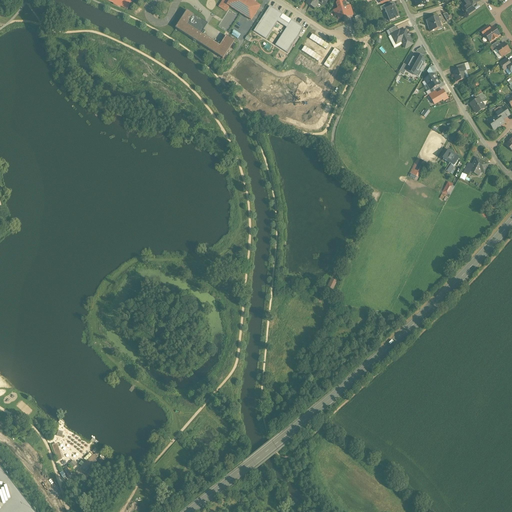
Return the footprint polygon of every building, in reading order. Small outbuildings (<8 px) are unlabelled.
[(108,0),(109,0),(115,3),(115,4),(120,7),(120,5),(127,8),(130,2),(131,2),(132,0),(108,0)] [(256,0),(223,0),(224,0),(219,7),(227,12),(230,7),(241,14),(251,21),(260,7),(254,3),(256,0)] [(327,0),(308,0),(307,3),(315,8),(318,4),(317,4),(318,2),(321,4),(324,6),(328,0),(327,0)] [(476,0),(461,0),(463,2),(465,1),(467,4),(467,5),(468,7),(469,9),(472,7),(478,2),(476,0)] [(350,6),(337,10),(339,19),(348,16),(347,11),(351,10),(350,6)] [(394,6),(386,9),(391,21),(400,18),(398,13),(398,14),(394,6)] [(270,7),(254,32),(266,40),(277,22),(286,28),(275,46),(287,54),(304,29),(292,20),(289,24),(280,18),(282,15),(270,7)] [(468,7),(464,10),(469,16),(475,11),(472,7),(469,9),(468,7)] [(206,23),(187,11),(175,29),(194,41),(193,41),(196,43),(223,60),(235,42),(226,36),(220,46),(204,36),(206,33),(201,30),(206,23)] [(438,17),(427,21),(430,32),(441,29),(441,28),(440,29),(438,21),(439,21),(438,17)] [(396,26),(391,29),(391,31),(390,32),(392,36),(399,32),(396,26)] [(487,26),(480,31),(484,36),(485,35),(484,34),(490,30),(487,26)] [(490,30),(484,34),(485,35),(490,43),(500,36),(493,27),(490,30)] [(407,34),(405,30),(400,33),(399,32),(392,36),(395,43),(392,45),(394,48),(403,44),(405,48),(409,46),(409,45),(412,44),(408,36),(409,36),(408,34),(407,34)] [(498,41),(491,46),(494,51),(496,50),(501,46),(498,41)] [(501,46),(496,50),(501,57),(510,51),(505,44),(501,46)] [(425,60),(415,54),(406,70),(419,77),(422,72),(419,70),(425,60)] [(506,59),(499,64),(504,71),(508,68),(506,66),(509,63),(506,59)] [(458,71),(454,72),(455,75),(454,76),(455,79),(456,80),(457,82),(465,79),(463,72),(462,70),(458,71)] [(434,73),(423,80),(430,91),(441,84),(434,73)] [(429,96),(434,106),(443,101),(443,102),(449,99),(444,90),(437,94),(436,92),(429,96)] [(477,100),(471,104),(476,114),(485,108),(480,101),(479,99),(477,100)] [(509,115),(504,108),(499,111),(504,118),(509,115)] [(497,116),(488,122),(494,130),(504,123),(502,120),(504,118),(499,111),(495,114),(497,116)] [(459,158),(448,151),(443,160),(450,164),(454,167),(459,158)] [(418,159),(410,174),(412,175),(416,177),(424,162),(418,159)] [(488,165),(476,159),(471,170),(470,172),(472,173),(478,176),(481,169),(485,171),(488,165)] [(450,164),(446,171),(450,174),(454,167),(450,164)] [(337,281),(331,279),(325,290),(331,293),(337,281)] [(57,445),(52,446),(57,460),(61,459),(57,445)] [(98,460),(93,455),(76,472),(80,477),(98,460)]
